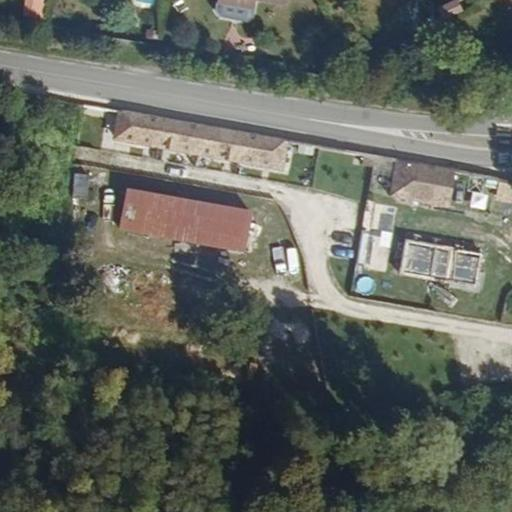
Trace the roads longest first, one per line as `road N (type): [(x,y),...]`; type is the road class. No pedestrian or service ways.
road 1 (secondary): [(169,95),(277,123),(511,159)]
road 2 (secondary): [(511,131),(169,95)]
road 3 (secondary): [(169,95),(0,66)]
